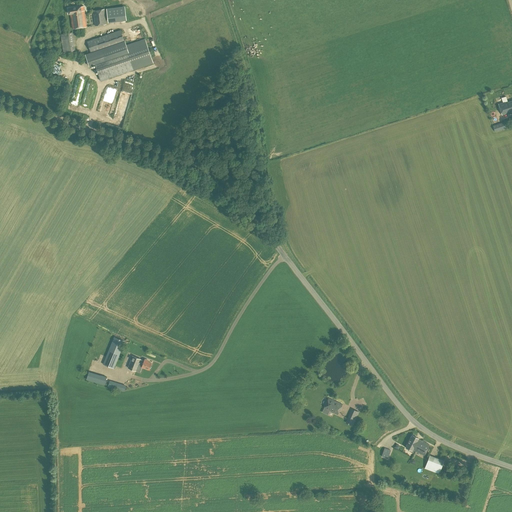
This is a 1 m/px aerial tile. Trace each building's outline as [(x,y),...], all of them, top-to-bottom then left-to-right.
[(126,24),(126,5),(114,5),(113,24),(126,24)] [(86,27),(84,6),(68,9),(69,14),(70,14),(72,29),(86,27)] [(95,26),(106,24),(105,9),(93,10),(95,26)] [(91,53),(125,42),(121,30),(87,41),(91,52),(91,53)] [(64,53),(75,52),(72,32),(61,34),(64,53)] [(126,45),(125,42),(91,53),(91,52),(90,53),(85,54),(89,64),(89,66),(95,64),(101,81),(134,69),(150,64),(153,63),(145,39),(126,45)] [(123,98),(129,100),(135,83),(129,81),(123,98)] [(511,100),(507,102),(506,97),(501,98),(502,103),(498,104),(502,115),(511,112),(511,111),(511,110),(511,100)] [(495,132),(507,128),(505,122),(493,126),(495,132)] [(66,347),(76,350),(81,334),(75,333),(77,326),(73,324),(66,347)] [(115,337),(103,364),(114,368),(121,351),(123,345),(125,341),(115,337)] [(95,351),(87,347),(85,352),(88,352),(86,355),(98,360),(106,344),(99,341),(95,351)] [(132,356),(128,368),(140,373),(142,368),(150,371),(152,363),(149,362),(149,360),(145,359),(144,360),(132,356)] [(98,374),(95,382),(104,385),(107,377),(98,374)] [(124,391),(125,385),(110,381),(108,386),(124,391)] [(337,415),(342,404),(329,398),(324,409),(337,415)] [(356,417),(350,414),(348,419),(351,420),(349,424),(352,426),(356,417)] [(406,447),(409,449),(408,451),(413,453),(414,451),(424,456),(430,445),(418,439),(418,438),(412,435),(406,447)] [(391,450),(384,448),(381,456),(388,459),(391,450)] [(439,474),(444,460),(430,455),(425,468),(439,474)]
